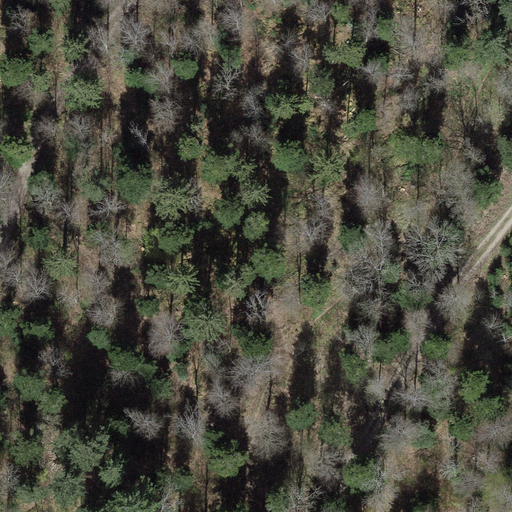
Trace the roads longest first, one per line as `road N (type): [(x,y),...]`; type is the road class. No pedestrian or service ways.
road 1 (track): [(511,201),(295,511)]
road 2 (track): [(0,246),(78,57),(137,0)]
